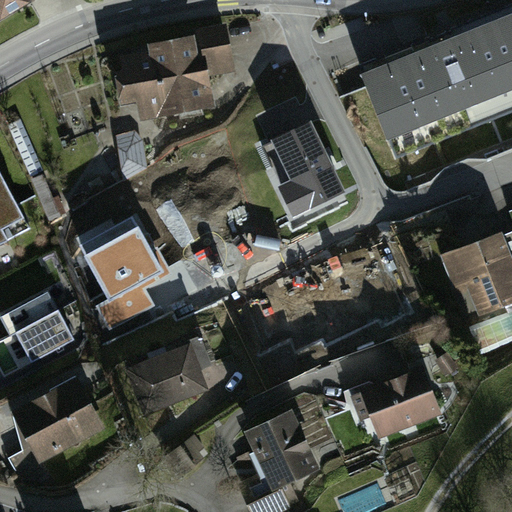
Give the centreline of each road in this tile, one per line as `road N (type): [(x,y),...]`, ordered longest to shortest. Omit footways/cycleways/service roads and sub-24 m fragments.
road 1 (unclassified): [(283,0),(369,196),(394,212),(511,168)]
road 2 (residential): [(191,504),(239,422),(388,362)]
road 3 (residential): [(0,495),(51,504),(142,496),(191,504)]
road 4 (tertiary): [(0,67),(134,5),(173,0)]
road 5 (track): [(511,413),(428,511)]
